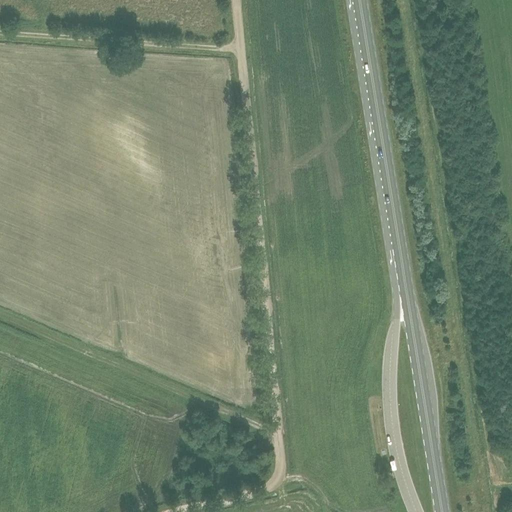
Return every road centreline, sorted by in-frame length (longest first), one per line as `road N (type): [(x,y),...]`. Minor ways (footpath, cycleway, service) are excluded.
road 1 (track): [(176,511),(258,491),(275,481),(280,466),(235,0)]
road 2 (primary): [(441,511),(359,0)]
road 3 (track): [(0,316),(277,436)]
road 4 (track): [(0,33),(240,48)]
